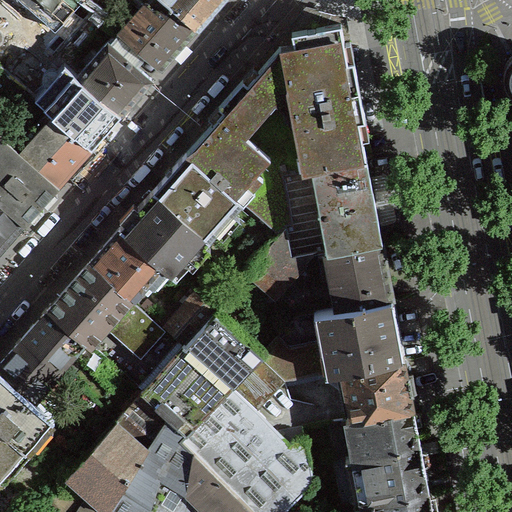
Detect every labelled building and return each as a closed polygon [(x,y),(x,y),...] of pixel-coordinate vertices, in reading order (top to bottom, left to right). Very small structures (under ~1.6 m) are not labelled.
[(11,0),(62,44),(93,8),(84,0),(11,0)] [(84,0),(93,8),(117,28),(144,52),(160,66),(161,67),(170,56),(197,25),(169,0),(84,0)] [(169,0),(197,25),(217,2),(218,0),(169,0)] [(187,150),(243,200),(280,233),(285,227),(284,223),(292,221),(282,172),(366,156),(360,124),(340,21),(323,15),(304,9),(196,139),(186,150),(187,150)] [(78,73),(121,111),(132,99),(151,77),(135,63),(144,52),(117,28),(78,73)] [(0,64),(43,103),(50,109),(91,145),(100,135),(121,111),(78,73),(59,95),(37,75),(43,68),(0,30),(0,64)] [(38,110),(43,103),(0,64),(0,97),(10,86),(38,110)] [(69,170),(91,145),(50,109),(17,146),(58,183),(69,170)] [(35,209),(58,183),(17,146),(0,131),(0,198),(25,220),(35,209)] [(233,210),(243,200),(187,150),(186,150),(163,177),(153,188),(210,237),(217,229),(216,228),(232,209),(233,210)] [(315,250),(332,247),(382,238),(366,156),(282,172),(292,221),(284,223),(285,227),(290,255),(315,250)] [(130,214),(120,225),(162,262),(177,275),(210,237),(153,188),(130,214)] [(0,248),(5,243),(25,220),(0,198),(0,248)] [(101,248),(91,259),(132,296),(162,262),(120,225),(101,248)] [(285,227),(280,233),(247,270),(246,272),(274,296),(315,250),(290,255),(285,227)] [(382,238),(332,247),(336,274),(330,275),(336,307),(393,296),(390,280),(384,252),(382,238)] [(86,339),(90,343),(123,307),(125,308),(112,323),(140,348),(161,325),(133,300),(131,302),(129,300),(132,296),(91,259),(62,292),(49,307),(86,339)] [(164,324),(184,341),(184,342),(214,308),(194,290),(164,324)] [(259,355),(283,378),(342,367),(404,355),(393,296),(336,307),(314,311),(319,339),(289,345),(278,335),(263,351),(259,355)] [(32,326),(22,337),(59,369),(86,339),(49,307),(32,326)] [(143,389),(142,390),(168,414),(186,431),(259,355),(263,351),(214,308),(184,342),(184,341),(142,388),(142,389),(143,389)] [(6,356),(0,362),(0,370),(33,399),(59,369),(22,337),(6,356)] [(122,373),(123,372),(91,344),(80,357),(112,386),(122,373)] [(283,378),(259,355),(186,431),(180,437),(193,450),(257,511),(281,511),(313,480),(310,463),(311,463),(306,439),(302,437),(296,437),(292,439),(289,442),(256,408),(283,379),(283,378)] [(404,355),(342,367),(351,416),(353,416),(413,404),(410,388),(412,388),(410,377),(408,371),(407,371),(404,355)] [(0,423),(26,447),(52,416),(33,399),(0,370),(0,423)] [(109,506),(168,414),(142,390),(70,471),(109,506)] [(353,455),(360,454),(420,442),(416,419),(413,404),(353,416),(357,435),(350,437),(353,455)] [(186,431),(168,414),(109,506),(105,511),(154,511),(155,509),(160,511),(183,511),(187,492),(193,450),(180,437),(186,431)] [(29,450),(26,447),(0,423),(0,477),(3,480),(29,450)] [(420,442),(360,454),(363,468),(356,469),(359,487),(366,485),(369,501),(429,490),(423,457),(420,442)] [(257,511),(193,450),(187,492),(187,493),(207,511),(257,511)] [(371,511),(433,511),(432,504),(429,490),(369,501),(371,511)]
